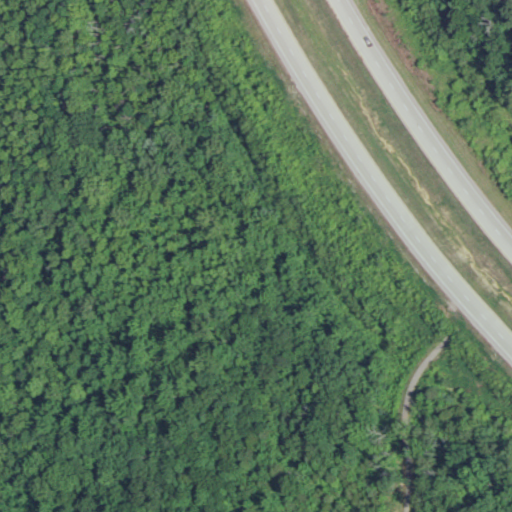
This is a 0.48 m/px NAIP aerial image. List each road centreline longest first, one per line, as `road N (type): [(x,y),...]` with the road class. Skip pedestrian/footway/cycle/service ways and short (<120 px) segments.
road 1 (trunk): [(271,0),(446,266),(511,338)]
road 2 (trunk): [(511,237),(342,0)]
